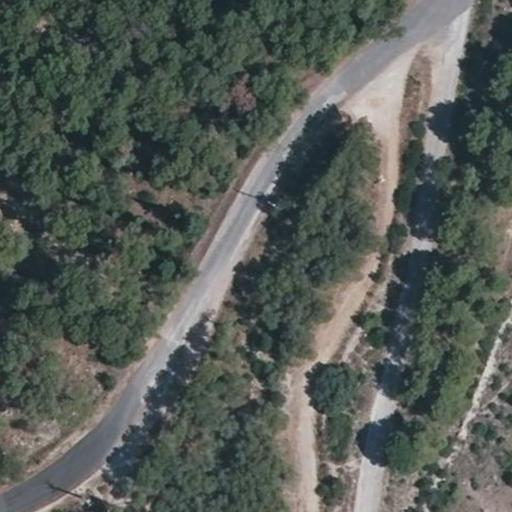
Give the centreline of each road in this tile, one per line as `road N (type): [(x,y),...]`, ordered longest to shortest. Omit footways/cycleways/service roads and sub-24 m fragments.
road 1 (unclassified): [(450,0),(340,81),(265,175),(115,421),(58,479),(0,501)]
road 2 (unclassified): [(366,511),(461,0)]
